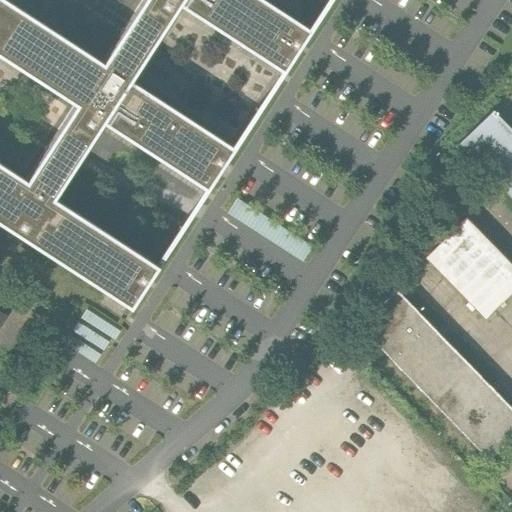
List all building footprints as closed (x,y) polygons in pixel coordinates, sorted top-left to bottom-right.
[(310,31),(262,0),(142,0),(101,63),(3,0),(0,0),(0,57),(74,106),(25,181),(0,165),(0,224),(130,309),(157,267),(53,199),(102,124),(206,191),(234,149),(129,81),(178,6),(283,74),(310,31)] [(511,130),(493,111),(459,145),(511,199),(511,130)] [(238,200),(231,210),(303,257),(309,247),(287,233),(288,232),(238,200)] [(511,266),(465,219),(424,258),(484,320),(511,291),(511,266)] [(511,411),(395,290),(357,326),(488,462),(511,437),(511,411)]
